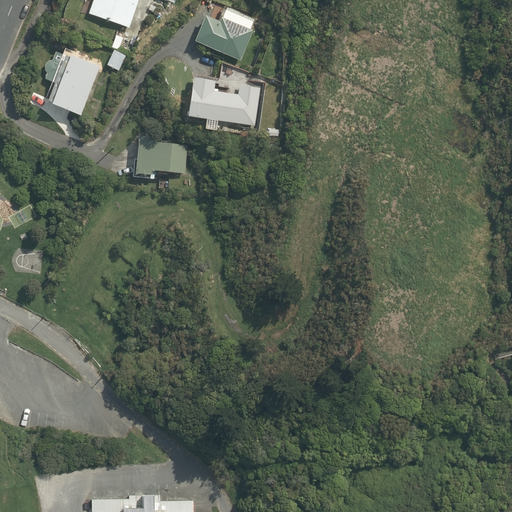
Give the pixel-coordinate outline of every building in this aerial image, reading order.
[(89,0),(85,13),(128,28),(137,0),(89,0)] [(225,7),(221,19),(204,13),(193,44),(238,61),(250,30),(254,18),(225,7)] [(121,37),(113,35),(109,48),(117,50),(121,37)] [(57,47),(43,79),(53,83),(44,103),(78,117),(99,65),(57,47)] [(184,118),(213,122),(212,129),(228,131),(229,124),(237,125),(241,95),(223,92),(224,82),(190,77),(184,118)] [(190,165),(184,165),(185,148),(136,146),(135,171),(168,172),(168,189),(190,189),(190,165)] [(92,511),(193,511),(194,501),(160,501),(160,495),(129,496),(129,499),(92,500),(92,511)]
